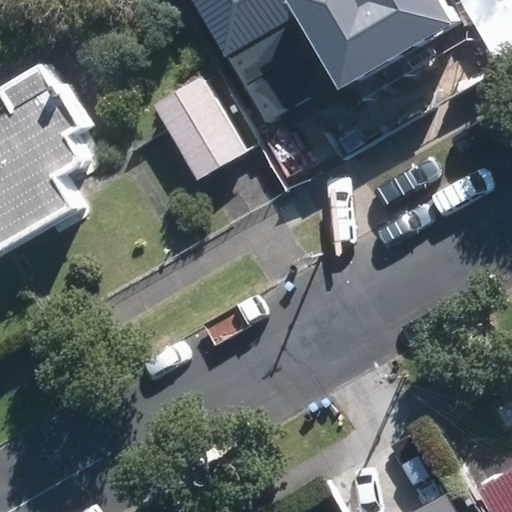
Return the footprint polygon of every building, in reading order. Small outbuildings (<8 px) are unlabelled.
[(196,0),(242,80),(313,40),(349,104),(473,33),(454,0),(196,0)] [(0,255),(78,213),(60,180),(92,163),(78,137),(60,105),(42,72),(4,93),(17,117),(0,125),(0,255)] [(248,156),(205,79),(156,106),(199,183),(248,156)] [(511,511),(511,475),(482,493),(493,511),(511,511)] [(460,511),(450,493),(415,511),(460,511)]
